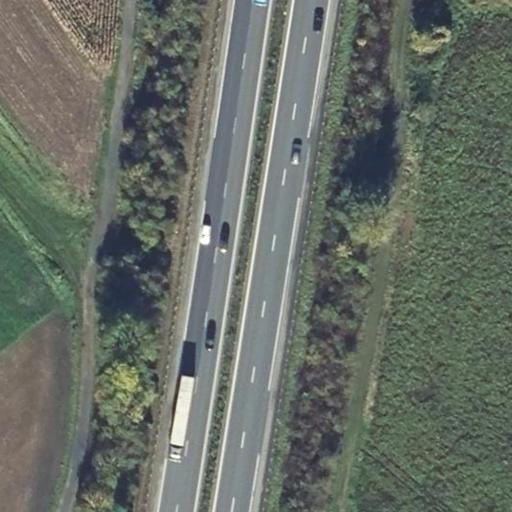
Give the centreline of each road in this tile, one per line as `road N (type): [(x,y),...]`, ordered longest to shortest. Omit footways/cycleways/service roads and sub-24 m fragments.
road 1 (trunk): [(250,0),(170,511)]
road 2 (trunk): [(234,511),(313,0)]
road 3 (track): [(65,511),(90,375),(90,301),(112,180),(126,0)]
road 4 (track): [(0,231),(90,354)]
